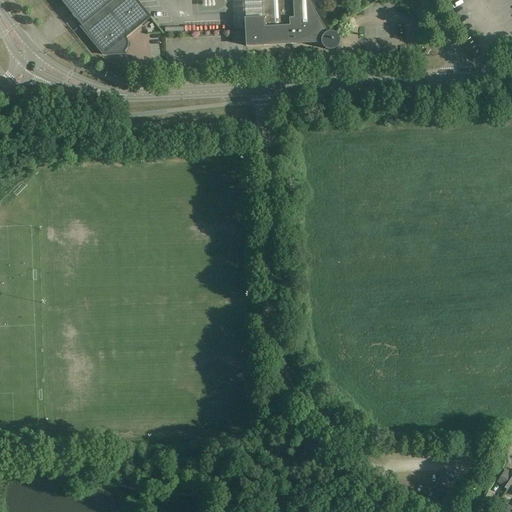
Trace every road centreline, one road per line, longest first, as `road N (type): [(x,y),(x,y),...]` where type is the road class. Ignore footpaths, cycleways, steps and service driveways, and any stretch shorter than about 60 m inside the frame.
road 1 (unclassified): [(438,511),(331,435),(282,373),(270,300),(261,89)]
road 2 (tertiary): [(466,79),(261,89)]
road 3 (tertiary): [(261,89),(114,94)]
